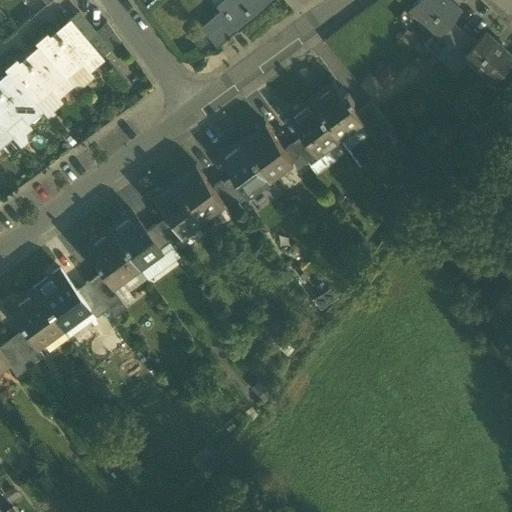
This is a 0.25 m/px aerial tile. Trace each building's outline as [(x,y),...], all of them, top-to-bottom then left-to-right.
[(272,0),(233,0),(222,10),(239,29),(272,0)] [(462,11),(449,0),(418,0),(411,8),(439,34),(440,35),(453,21),(462,11)] [(222,10),(201,28),(218,47),(239,29),(222,10)] [(95,31),(79,12),(70,19),(101,56),(111,49),(95,31)] [(101,56),(70,19),(49,36),(47,33),(36,42),(38,45),(65,76),(82,63),(88,70),(103,58),(101,56)] [(465,32),(453,21),(440,35),(439,34),(436,38),(449,50),(465,32)] [(107,22),(95,31),(111,49),(120,41),(107,22)] [(465,32),(449,50),(461,61),(465,57),(477,43),(465,32)] [(511,63),(511,56),(486,33),(477,43),(465,57),(494,83),(511,63)] [(436,38),(432,35),(424,44),(441,60),(449,50),(436,38)] [(38,45),(18,62),(16,59),(5,68),(8,71),(35,104),(52,90),(58,97),(72,85),(65,76),(38,45)] [(461,61),(449,50),(441,60),(456,74),(465,64),(461,61)] [(8,71),(0,77),(0,123),(5,129),(21,115),(28,123),(42,111),(35,104),(8,71)] [(345,96),(335,82),(312,99),(340,138),(362,122),(363,121),(357,112),(352,105),(355,102),(349,93),(345,96)] [(340,138),(312,99),(289,116),(303,135),(314,150),(324,143),(327,147),(340,138)] [(371,101),(357,112),(363,121),(362,122),(368,130),(372,127),(380,138),(393,129),(371,101)] [(0,123),(0,146),(11,137),(5,129),(0,123)] [(284,149),(265,123),(243,139),(271,178),(282,169),(279,165),(288,159),(290,157),(284,149)] [(314,150),(303,135),(294,142),(308,161),(317,154),(314,150)] [(271,178),(243,139),(220,156),(234,174),(246,190),(255,183),(258,188),(271,178)] [(308,161),(294,142),(284,149),(290,157),(288,159),(296,170),(308,161)] [(212,186),(195,163),(173,179),(201,218),(213,208),(211,205),(220,198),(221,197),(212,186)] [(246,190),(234,174),(224,182),(236,198),(238,201),(248,194),(246,190)] [(201,218),(173,179),(151,196),(165,215),(176,231),(186,224),(188,227),(201,218)] [(224,182),(222,179),(212,186),(221,197),(220,198),(226,206),(236,198),(224,182)] [(236,198),(226,206),(232,215),(243,207),(238,201),(236,198)] [(131,211),(110,227),(137,265),(150,256),(147,252),(156,244),(146,230),(131,211)] [(176,231),(165,215),(155,223),(169,242),(179,234),(176,231)] [(169,242),(155,223),(146,230),(156,244),(160,249),(169,242)] [(137,265),(110,227),(83,247),(100,270),(111,285),(111,284),(137,265)] [(75,289),(60,269),(34,288),(61,326),(87,307),(88,307),(75,289)] [(111,285),(100,270),(88,280),(108,307),(120,299),(121,298),(111,284),(111,285)] [(108,307),(88,280),(75,289),(88,307),(87,307),(94,317),(108,307)] [(61,326),(34,288),(7,308),(22,329),(22,328),(35,345),(61,326)] [(120,299),(108,307),(114,316),(126,307),(120,299)] [(87,307),(61,326),(69,337),(90,321),(94,325),(98,322),(94,317),(87,307)] [(22,329),(10,338),(29,365),(43,355),(35,345),(22,328),(22,329)] [(10,338),(0,345),(0,353),(6,362),(15,375),(29,365),(10,338)]
